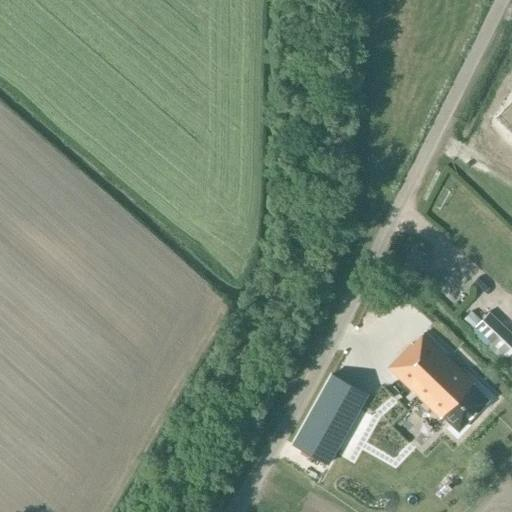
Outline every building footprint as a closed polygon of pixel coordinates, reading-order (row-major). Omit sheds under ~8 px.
[(511,334),(488,311),(473,327),(511,364),(511,334)] [(422,333),(387,368),(442,424),(444,423),(456,435),(489,403),(472,386),(474,385),(422,333)] [(465,337),(451,352),(481,378),(495,362),(465,337)] [(331,374),(292,446),(328,465),(367,394),(331,374)] [(405,419),(413,407),(401,399),(393,411),(405,419)]
